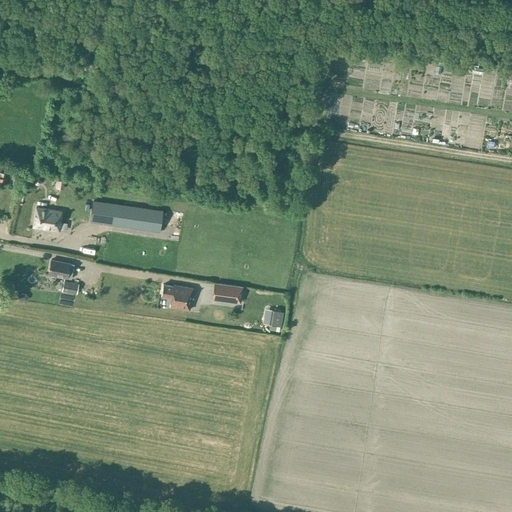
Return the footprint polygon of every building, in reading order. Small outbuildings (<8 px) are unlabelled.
[(466,78),(468,71),(455,68),(454,75),(466,78)] [(417,109),(415,114),(427,117),(429,112),(417,109)] [(16,190),(18,177),(12,175),(9,188),(16,190)] [(161,213),(94,201),(90,222),(158,233),(161,213)] [(62,211),(35,207),(32,227),(59,231),(62,211)] [(48,274),(71,278),(74,264),(51,260),(48,274)] [(78,283),(68,281),(63,281),(62,290),(76,293),(78,283)] [(172,285),(163,283),(160,297),(170,298),(168,307),(189,310),(193,287),(172,284),(172,285)] [(241,286),(214,283),(212,299),(239,302),(241,286)] [(271,323),(281,323),(281,309),(271,309),(271,323)]
